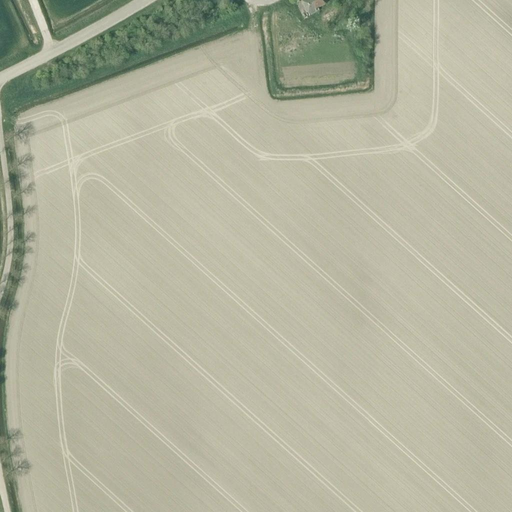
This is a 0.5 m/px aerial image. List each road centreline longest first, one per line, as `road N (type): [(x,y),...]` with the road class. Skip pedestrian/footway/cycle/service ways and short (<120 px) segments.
road 1 (tertiary): [(0,78),(146,0)]
road 2 (unclassified): [(0,293),(10,240),(0,144)]
